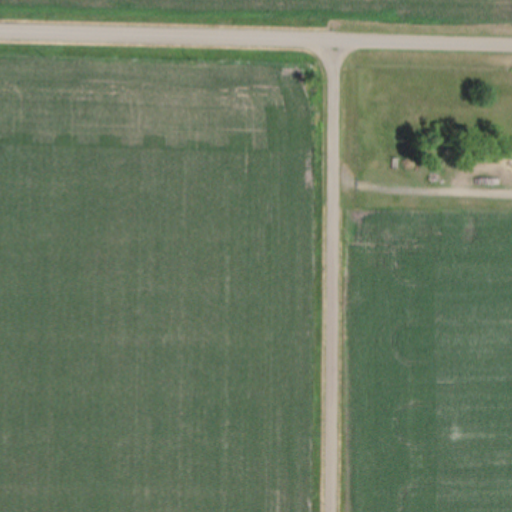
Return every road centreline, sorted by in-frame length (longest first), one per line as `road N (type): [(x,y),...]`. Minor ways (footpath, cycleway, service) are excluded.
road 1 (residential): [(511,40),(0,25)]
road 2 (residential): [(335,511),(337,36)]
